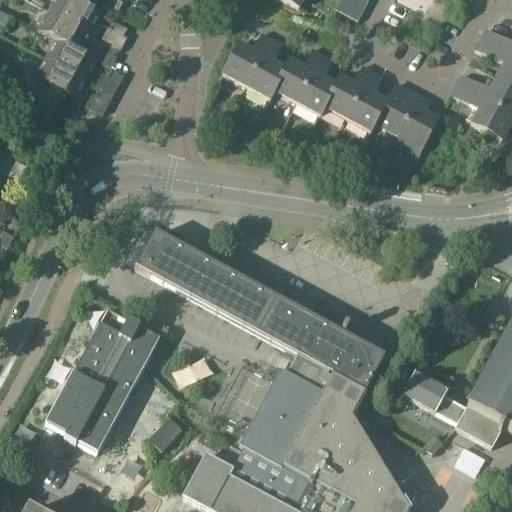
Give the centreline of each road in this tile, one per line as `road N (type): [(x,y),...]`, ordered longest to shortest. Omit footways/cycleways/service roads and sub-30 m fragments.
road 1 (unclassified): [(175,180),(400,214),(460,218),(511,210)]
road 2 (unclassified): [(0,356),(90,184),(112,174),(175,180)]
road 3 (unknown): [(219,186),(218,220),(229,240),(360,298),(378,318)]
road 4 (residential): [(385,0),(362,45),(437,86),(480,11)]
road 5 (residential): [(180,0),(190,44),(175,180)]
road 6 (residential): [(175,0),(109,131)]
